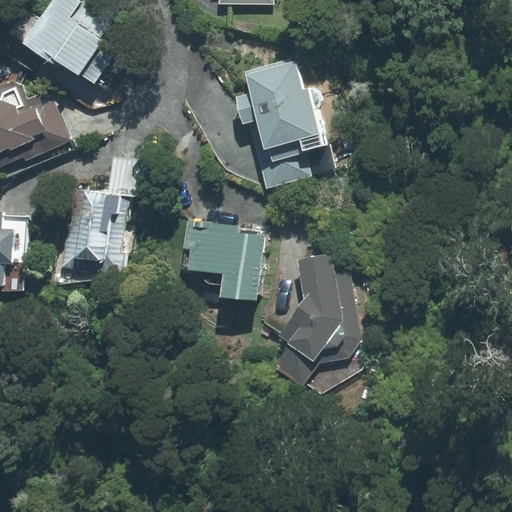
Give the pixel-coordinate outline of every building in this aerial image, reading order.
[(26,11),(11,34),(54,63),(56,60),(106,93),(121,70),(110,62),(118,49),(100,38),(111,22),(76,0),(52,0),(40,19),(26,11)] [(267,187),(336,169),(314,87),(304,90),(295,58),(245,72),(251,93),(236,97),(243,124),(250,122),(267,187)] [(11,81),(0,86),(0,166),(25,155),(26,159),(70,139),(53,102),(44,106),(39,95),(29,100),(22,85),(11,81)] [(110,194),(76,191),(62,267),(125,273),(128,252),(121,251),(132,196),(137,197),(140,159),(113,157),(110,194)] [(0,290),(24,291),(27,216),(4,214),(5,212),(0,211),(0,290)] [(239,226),(188,221),(184,248),(191,248),(188,270),(206,272),(205,280),(209,284),(221,285),(220,297),(257,301),(264,236),(261,236),(261,231),(239,229),(239,226)] [(279,336),(290,345),(273,367),(302,387),(305,382),(322,393),(362,369),(369,357),(357,348),(362,341),(348,260),(335,262),(334,254),(298,260),(304,299),(279,336)]
